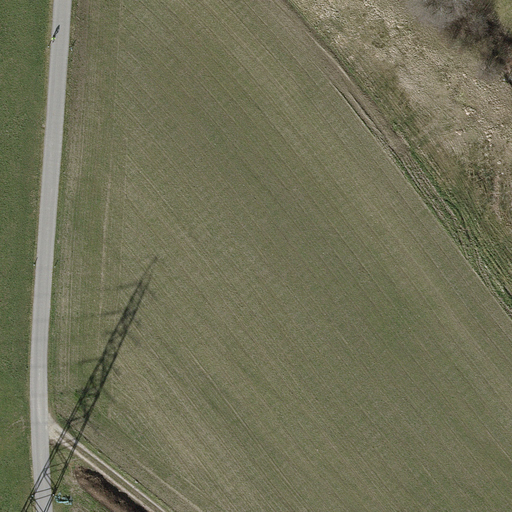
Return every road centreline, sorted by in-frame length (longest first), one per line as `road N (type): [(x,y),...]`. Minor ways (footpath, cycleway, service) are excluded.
road 1 (unclassified): [(45,511),(38,327),(63,0)]
road 2 (track): [(39,424),(157,511)]
